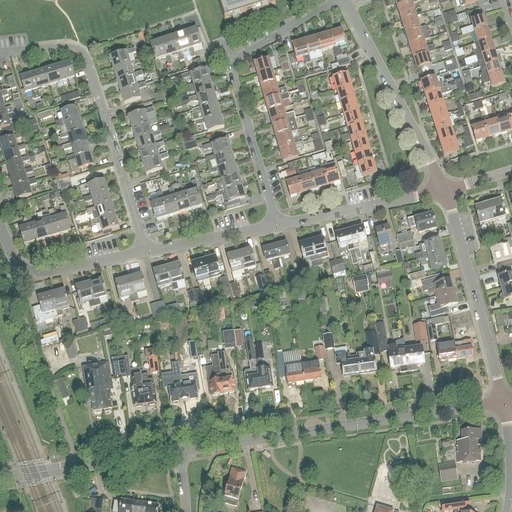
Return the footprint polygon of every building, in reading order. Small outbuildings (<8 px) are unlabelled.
[(217,0),(224,20),(275,4),(273,0),(217,0)] [(394,0),(397,9),(411,5),(421,2),(420,0),(394,0)] [(415,17),(411,5),(397,9),(401,21),(415,17)] [(443,15),(444,20),(456,17),(454,11),(443,15)] [(474,32),(487,28),(483,16),(470,20),(472,27),(460,31),(462,36),(474,32)] [(401,21),(405,33),(419,29),(415,17),(401,21)] [(458,23),(456,17),(444,20),(446,27),(458,23)] [(405,33),(409,46),(423,42),(429,40),(425,27),(419,29),(405,33)] [(491,40),(487,28),(474,32),(478,44),(491,40)] [(196,29),(184,32),(189,49),(188,49),(191,58),(195,56),(192,48),(201,45),(196,29)] [(342,30),(330,33),(334,49),(337,58),(343,56),(340,47),(347,45),(342,30)] [(147,50),(141,32),(137,34),(143,51),(147,50)] [(188,49),(189,49),(184,32),(173,36),(178,53),(176,53),(179,62),(183,60),(181,52),(188,49)] [(330,33),(317,37),(321,52),(334,49),(330,33)] [(173,36),(161,40),(167,57),(165,57),(168,65),(172,64),(169,56),(176,53),(178,53),(173,36)] [(317,37),(304,41),(309,56),(321,52),(317,37)] [(161,68),(158,59),(165,57),(167,57),(161,40),(150,44),(155,60),(154,60),(157,69),(161,68)] [(478,44),(474,45),(476,51),(473,52),(475,57),(494,51),(491,40),(478,44)] [(311,63),(309,56),(304,41),(292,45),(294,54),(289,56),(292,66),(298,64),(296,60),(303,58),(305,65),(311,63)] [(409,46),(413,58),(427,53),(434,51),(432,46),(425,48),(423,42),(409,46)] [(129,64),(129,62),(126,55),(135,53),(133,48),(124,51),(125,52),(109,57),(113,69),(129,64)] [(483,59),(485,66),(498,62),(494,51),(475,57),(476,62),(483,59)] [(431,66),(427,53),(413,58),(417,71),(431,66)] [(338,64),(339,68),(349,65),(348,58),(338,61),(339,63),(338,64)] [(254,63),(257,76),(272,72),(268,59),(254,63)] [(443,63),(445,68),(456,65),(454,59),(443,63)] [(113,69),(116,81),(133,76),(132,74),(130,67),(138,64),(137,60),(129,62),(129,64),(113,69)] [(466,60),(458,62),(460,71),(468,69),(466,60)] [(479,75),(481,80),(501,74),(498,62),(485,66),(487,72),(479,75)] [(70,85),(68,80),(74,78),(69,63),(57,66),(61,82),(63,87),(70,85)] [(458,70),(456,65),(445,68),(446,74),(458,70)] [(49,86),(61,82),(57,66),(44,70),(49,86)] [(193,86),(210,81),(206,69),(190,74),(190,72),(180,75),(182,79),(190,77),(192,84),(193,86)] [(32,74),(37,90),(49,86),(44,70),(32,74)] [(116,81),(120,92),(136,87),(136,85),(133,78),(142,75),(140,71),(132,74),(133,76),(116,81)] [(257,76),(261,88),(276,84),(272,72),(257,76)] [(40,98),(37,90),(32,74),(20,78),(24,94),(31,92),(33,100),(40,98)] [(336,91),(351,87),(347,74),(332,78),(336,91)] [(505,85),(501,74),(481,80),(483,85),(490,82),(492,89),(505,85)] [(12,76),(7,78),(10,90),(16,88),(12,76)] [(420,82),(424,95),(439,90),(435,77),(420,82)] [(472,83),(470,77),(463,79),(465,86),(472,83)] [(196,98),(213,93),(210,81),(193,86),(192,84),(184,87),(185,91),(194,88),(196,96),(196,98)] [(145,87),(144,83),(136,85),(136,87),(120,92),(123,104),(140,99),(137,89),(145,87)] [(462,83),(455,85),(458,95),(465,93),(462,83)] [(261,88),(265,101),(287,94),(286,89),(278,91),(276,84),(261,88)] [(336,91),(340,103),(355,99),(351,87),(336,91)] [(428,107),(443,102),(441,97),(452,93),(450,87),(439,90),(424,95),(428,107)] [(154,94),(156,100),(167,97),(165,91),(154,94)] [(78,92),(66,96),(68,102),(80,98),(78,92)] [(200,109),(217,104),(213,93),(196,98),(196,96),(187,98),(189,102),(197,100),(199,107),(200,109)] [(480,93),(469,97),(471,102),(482,99),(480,93)] [(265,101),(268,113),(283,109),(281,102),(289,100),(287,94),(265,101)] [(168,103),(167,97),(156,100),(157,106),(168,103)] [(42,104),(44,110),(49,108),(46,99),(41,100),(42,104)] [(358,112),(355,99),(340,103),(343,116),(358,112)] [(428,107),(432,120),(447,115),(443,102),(428,107)] [(0,117),(6,115),(10,114),(8,110),(5,111),(3,104),(0,105),(0,117)] [(192,114),(190,115),(193,122),(194,121),(203,119),(203,121),(220,116),(217,104),(200,109),(199,107),(191,110),(192,114)] [(59,128),(61,135),(67,133),(65,126),(64,124),(78,120),(74,108),(60,112),(63,119),(55,122),(57,128),(59,128)] [(147,124),(147,122),(145,115),(153,112),(152,108),(143,110),(143,112),(127,117),(131,129),(147,124)] [(268,113),(272,126),(295,119),(293,113),(285,116),(283,109),(268,113)] [(22,116),(20,111),(10,114),(6,115),(0,117),(0,129),(10,127),(8,121),(22,116)] [(50,111),(37,115),(38,121),(52,116),(50,111)] [(343,116),(347,128),(362,124),(358,112),(343,116)] [(496,120),(500,135),(511,131),(511,129),(508,117),(507,113),(495,116),(496,120)] [(313,114),(306,116),(308,122),(315,120),(313,114)] [(436,132),(450,127),(454,126),(450,114),(447,115),(432,120),(436,132)] [(203,121),(203,119),(194,121),(195,126),(204,123),(207,132),(223,127),(220,116),(203,121)] [(131,129),(134,140),(151,135),(150,133),(148,126),(157,123),(155,119),(147,122),(147,124),(131,129)] [(276,138),(290,134),(298,131),(295,119),(272,126),(276,138)] [(34,120),(23,123),(25,129),(36,126),(34,120)] [(64,124),(65,126),(67,133),(61,135),(59,135),(60,140),(68,137),(68,136),(82,131),(78,120),(64,124)] [(500,135),(496,120),(483,124),(488,139),(500,135)] [(362,124),(347,128),(349,134),(340,136),(342,143),(351,141),(366,136),(362,124)] [(475,143),(488,139),(483,124),(471,128),(475,143)] [(49,127),(41,130),(43,136),(51,133),(49,127)] [(436,132),(440,144),(454,139),(450,127),(436,132)] [(311,132),(314,141),(320,138),(318,130),(311,132)] [(68,136),(68,137),(71,144),(63,147),(64,151),(72,149),(71,147),(86,143),(82,131),(68,136)] [(134,140),(138,152),(155,147),(154,145),(152,138),(160,135),(159,131),(150,133),(151,135),(134,140)] [(17,149),(16,148),(14,141),(22,138),(20,134),(13,136),(13,138),(0,141),(0,145),(2,154),(17,149)] [(276,138),(280,151),(301,144),(299,139),(293,141),(290,134),(276,138)] [(474,146),(470,135),(462,137),(466,149),(474,146)] [(369,149),(366,136),(351,141),(354,153),(369,149)] [(197,148),(195,143),(193,137),(182,140),(186,152),(197,148)] [(320,138),(314,141),(317,153),(324,151),(320,138)] [(444,157),(458,152),(454,139),(440,144),(444,157)] [(214,158),(231,153),(228,141),(211,146),(211,144),(202,147),(203,151),(212,149),(214,156),(214,158)] [(138,152),(142,163),(158,158),(158,156),(155,149),(164,146),(163,142),(154,145),(155,147),(138,152)] [(71,147),(72,149),(74,156),(66,158),(68,162),(76,160),(75,158),(89,154),(86,143),(71,147)] [(303,144),(301,144),(280,151),(283,163),(298,158),(296,152),(305,149),(303,144)] [(2,154),(6,165),(20,161),(20,159),(18,152),(25,150),(24,146),(16,148),(17,149),(2,154)] [(354,153),(358,165),(373,161),(369,149),(354,153)] [(214,158),(214,156),(205,159),(207,163),(215,160),(217,168),(218,169),(235,164),(231,153),(214,158)] [(75,158),(76,160),(78,167),(70,170),(71,174),(79,171),(79,170),(93,166),(89,154),(75,158)] [(168,158),(166,154),(158,156),(158,158),(142,163),(145,175),(162,170),(159,161),(168,158)] [(28,159),(28,157),(20,159),(20,161),(6,165),(9,177),(24,173),(24,171),(21,164),(29,162),(28,159)] [(377,174),(373,161),(358,165),(362,178),(377,174)] [(187,162),(176,166),(178,172),(189,168),(187,162)] [(297,174),(295,168),(293,162),(288,164),(290,170),(286,171),(287,177),(297,174)] [(218,169),(217,168),(209,170),(210,174),(219,172),(221,179),(221,181),(238,176),(235,164),(218,169)] [(323,172),(328,187),(340,183),(334,164),(327,166),(326,164),(324,165),(325,167),(322,168),(323,172)] [(9,177),(13,188),(27,184),(27,182),(25,175),(32,173),(31,169),(24,171),(24,173),(9,177)] [(311,176),(309,171),(302,173),(303,174),(297,176),(298,179),(303,194),(315,191),(311,176)] [(323,172),(311,176),(315,191),(328,187),(323,172)] [(221,181),(221,179),(212,182),(213,184),(214,186),(222,183),(224,191),(225,193),(241,187),(238,176),(221,181)] [(58,182),(62,194),(73,190),(70,179),(62,181),(58,182)] [(290,198),(303,194),(298,179),(285,183),(290,198)] [(36,184),(34,180),(27,182),(27,184),(13,188),(16,200),(31,196),(28,186),(36,184)] [(89,190),(91,196),(91,198),(108,193),(104,181),(88,185),(87,184),(79,187),(80,192),(89,190)] [(191,183),(194,191),(187,193),(185,194),(190,210),(202,207),(197,191),(198,190),(195,181),(191,183)] [(179,214),(190,210),(185,194),(187,193),(184,185),(180,186),(182,195),(175,197),(174,198),(179,214)] [(225,193),(224,191),(216,193),(217,197),(225,195),(228,203),(224,204),(226,211),(240,207),(239,201),(245,199),(241,187),(225,193)] [(167,218),(179,214),(174,198),(175,197),(172,188),(168,190),(171,198),(164,200),(162,201),(167,218)] [(155,221),(167,218),(162,201),(164,200),(161,192),(157,193),(159,202),(150,205),(155,221)] [(111,204),(108,193),(91,198),(91,196),(82,199),(84,204),(92,201),(94,208),(95,209),(111,204)] [(494,221),(506,218),(501,201),(489,204),(494,221)] [(111,204),(95,209),(94,208),(86,210),(87,215),(92,213),(94,221),(98,219),(98,221),(115,216),(111,204)] [(479,226),(494,221),(489,204),(474,208),(479,226)] [(60,208),(62,217),(55,219),(53,219),(58,236),(70,232),(65,216),(67,216),(64,207),(60,208)] [(47,239),(58,236),(53,219),(55,219),(52,210),(48,212),(49,214),(42,216),(44,222),(42,223),(47,239)] [(35,242),(47,239),(42,223),(44,222),(42,216),(41,214),(37,215),(39,224),(32,226),(31,226),(35,242)] [(436,229),(432,215),(409,221),(411,229),(415,227),(417,235),(436,229)] [(98,219),(94,221),(89,222),(90,226),(99,223),(102,232),(103,232),(111,229),(118,227),(115,216),(98,221),(98,219)] [(23,246),(35,242),(31,226),(32,226),(29,217),(22,219),(25,228),(19,230),(23,246)] [(379,226),(379,229),(375,230),(380,248),(388,246),(390,251),(395,250),(389,227),(388,227),(388,224),(379,226)] [(361,259),(357,244),(366,241),(362,228),(348,232),(356,261),(361,259)] [(348,232),(335,235),(338,249),(347,246),(353,265),(357,264),(357,263),(356,261),(348,232)] [(399,246),(414,242),(411,233),(396,237),(399,246)] [(497,236),(485,240),(487,245),(498,242),(497,236)] [(322,238),(311,242),(317,267),(322,266),(319,255),(326,253),(322,238)] [(504,248),(491,251),(494,265),(511,261),(511,260),(511,259),(511,238),(503,240),(503,241),(501,243),(503,244),(504,248)] [(421,260),(443,254),(439,241),(424,245),(426,252),(420,254),(421,260)] [(317,267),(311,242),(299,245),(303,260),(310,258),(313,268),(317,267)] [(414,242),(399,246),(401,252),(415,248),(414,242)] [(286,243),(274,246),(277,260),(289,256),(286,243)] [(276,271),(280,269),(277,260),(274,246),(262,250),(266,263),(273,261),(276,271)] [(246,270),(255,267),(250,250),(238,253),(244,276),(247,275),(246,270)] [(400,251),(395,252),(399,265),(403,264),(400,251)] [(373,265),(378,264),(379,264),(377,252),(375,252),(370,254),(373,265)] [(233,279),(244,276),(238,253),(226,257),(233,279)] [(446,267),(443,254),(421,260),(423,267),(430,265),(431,271),(446,267)] [(203,260),(209,280),(220,277),(215,257),(203,260)] [(192,264),(196,278),(197,283),(209,280),(203,260),(192,264)] [(336,262),(339,273),(345,272),(342,260),(336,262)] [(333,275),(339,273),(336,262),(330,264),(333,275)] [(173,265),(166,267),(171,286),(173,293),(179,291),(177,285),(184,283),(179,265),(175,266),(173,265)] [(153,273),(158,290),(164,288),(170,287),(171,286),(166,267),(157,269),(157,271),(153,273)] [(300,272),(303,283),(309,281),(306,270),(300,272)] [(269,272),(263,274),(263,276),(266,286),(273,285),(269,272)] [(294,286),(303,283),(300,272),(291,274),(294,286)] [(425,272),(411,276),(412,282),(427,278),(425,272)] [(511,273),(497,278),(501,290),(511,286),(511,273)] [(391,274),(377,277),(378,285),(385,284),(393,282),(391,274)] [(141,276),(129,279),(136,304),(140,302),(138,296),(146,294),(141,276)] [(261,294),(268,292),(266,286),(263,276),(257,278),(261,294)] [(367,276),(353,279),(356,291),(370,289),(367,276)] [(226,303),(233,301),(231,293),(229,286),(227,278),(219,280),(223,295),(226,303)] [(130,298),(132,305),(136,304),(129,279),(115,283),(120,301),(130,298)] [(435,298),(453,293),(450,281),(436,284),(434,279),(421,283),(423,293),(433,290),(435,298)] [(102,281),(89,284),(96,308),(101,307),(99,301),(107,299),(102,281)] [(241,299),(237,283),(229,286),(231,293),(233,301),(241,299)] [(88,303),(90,310),(96,308),(89,284),(75,288),(80,306),(88,303)] [(501,302),(504,302),(511,300),(511,286),(501,290),(502,296),(500,296),(499,299),(500,301),(501,302)] [(193,292),(196,304),(202,302),(199,290),(193,292)] [(64,291),(51,295),(58,319),(64,317),(62,311),(69,309),(64,291)] [(196,304),(193,292),(187,294),(190,306),(196,304)] [(307,293),(297,295),(298,302),(308,299),(307,293)] [(457,305),(453,293),(435,298),(437,306),(428,308),(431,318),(444,315),(443,309),(457,305)] [(38,298),(40,307),(33,309),(37,324),(58,319),(51,295),(38,298)] [(327,315),(329,315),(326,298),(318,299),(321,316),(327,315)] [(156,305),(159,317),(167,315),(164,303),(156,305)] [(153,318),(159,317),(156,305),(150,307),(153,318)] [(116,311),(120,323),(126,321),(122,309),(116,311)] [(112,325),(120,323),(116,311),(109,313),(112,325)] [(79,321),(82,333),(88,332),(84,319),(79,321)] [(446,325),(445,319),(427,322),(430,344),(439,343),(437,327),(446,325)] [(166,320),(155,321),(156,328),(167,326),(166,320)] [(76,335),(82,333),(79,321),(72,323),(76,335)] [(387,341),(384,324),(376,325),(379,342),(387,341)] [(428,341),(426,325),(415,326),(417,343),(428,341)] [(46,344),(42,331),(37,333),(40,345),(46,344)] [(240,334),(238,334),(238,331),(233,332),(235,346),(242,345),(240,334)] [(223,333),(225,347),(235,346),(233,332),(223,333)] [(372,351),(373,357),(380,356),(377,332),(366,334),(369,352),(372,351)] [(48,344),(62,342),(61,336),(47,338),(48,344)] [(336,351),(334,336),(324,337),(326,352),(336,351)] [(245,340),(248,358),(255,357),(252,339),(245,340)] [(408,372),(404,350),(405,350),(404,340),(394,344),(395,348),(388,349),(388,353),(390,371),(399,370),(399,374),(408,372)] [(216,350),(215,341),(208,342),(209,351),(216,350)] [(456,351),(457,360),(465,359),(473,358),(470,341),(462,342),(463,349),(456,351)] [(72,342),(65,344),(69,359),(77,357),(72,342)] [(447,361),(457,360),(456,351),(455,343),(436,346),(439,364),(448,362),(447,361)] [(254,347),(256,361),(263,359),(261,346),(254,347)] [(325,360),(323,347),(315,348),(317,361),(325,360)] [(424,366),(421,348),(405,350),(404,350),(408,372),(416,371),(416,367),(424,366)] [(160,374),(156,350),(145,352),(147,365),(150,364),(152,376),(160,374)] [(227,373),(226,366),(225,366),(223,351),(217,352),(218,356),(217,356),(223,394),(226,394),(235,393),(232,372),(227,373)] [(357,357),(359,375),(367,374),(367,373),(376,372),(374,359),(373,359),(373,357),(372,351),(369,352),(364,352),(364,354),(356,355),(357,357)] [(351,376),(359,375),(357,357),(350,358),(349,354),(335,356),(336,365),(341,365),(343,377),(351,376)] [(219,395),(223,394),(217,356),(211,357),(212,367),(206,368),(208,383),(211,398),(219,396),(219,395)] [(120,380),(127,379),(124,359),(118,360),(118,364),(120,380)] [(263,369),(262,361),(256,362),(259,390),(272,388),(269,368),(263,369)] [(247,392),(259,390),(256,362),(249,363),(250,371),(245,372),(244,374),(247,392)] [(313,382),(321,381),(319,363),(301,366),(302,374),(304,383),(312,381),(313,382)] [(104,390),(103,383),(111,382),(108,364),(82,369),(86,396),(89,395),(90,403),(92,403),(94,414),(95,414),(96,415),(101,414),(101,413),(102,413),(99,391),(104,390)] [(113,381),(120,380),(118,364),(111,365),(113,381)] [(302,374),(301,366),(284,369),(287,386),(295,385),(295,384),(304,383),(302,374)] [(133,389),(131,389),(134,407),(136,407),(136,408),(141,408),(141,406),(145,406),(140,376),(140,372),(130,374),(133,389)] [(186,372),(180,373),(180,375),(184,403),(186,402),(186,401),(197,400),(195,384),(184,385),(184,381),(188,381),(186,372)] [(140,376),(145,406),(149,405),(149,406),(154,406),(154,404),(156,404),(152,380),(147,380),(147,375),(144,376),(140,376)] [(184,403),(180,375),(168,377),(168,376),(163,377),(164,389),(169,388),(171,403),(182,402),(182,403),(184,403)] [(102,413),(104,412),(105,413),(109,413),(110,412),(111,411),(110,400),(111,400),(110,392),(113,392),(111,382),(103,383),(104,390),(99,391),(102,413)] [(457,441),(458,447),(457,447),(458,464),(481,462),(480,446),(477,446),(476,440),(482,440),(481,429),(461,430),(462,440),(457,441)] [(441,480),(458,479),(455,463),(439,465),(441,480)] [(232,469),(222,503),(236,507),(246,473),(232,469)] [(94,511),(101,511),(103,502),(90,500),(94,511)] [(119,511),(120,502),(113,501),(112,511),(119,511)] [(132,511),(133,503),(121,501),(119,511),(132,511)] [(468,511),(468,509),(469,509),(468,501),(441,505),(442,511),(454,509),(454,511),(468,511)] [(144,511),(146,505),(133,503),(132,511),(144,511)]
